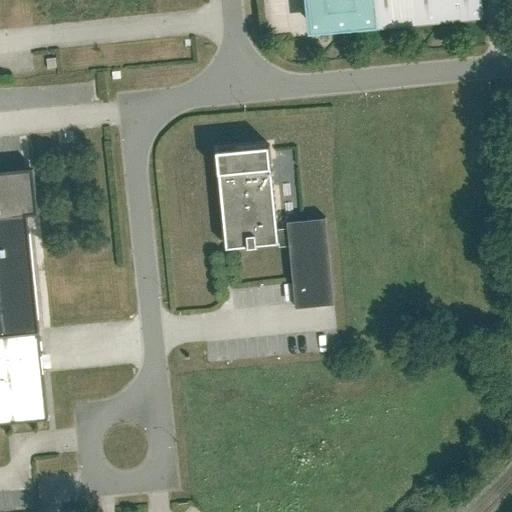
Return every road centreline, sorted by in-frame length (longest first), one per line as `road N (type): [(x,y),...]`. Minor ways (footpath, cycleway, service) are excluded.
road 1 (unclassified): [(241,95),(144,114),(136,143),(154,343),(132,404)]
road 2 (unclassified): [(511,69),(241,95)]
road 3 (unclassified): [(101,479),(141,485),(168,455),(157,416),(132,404)]
